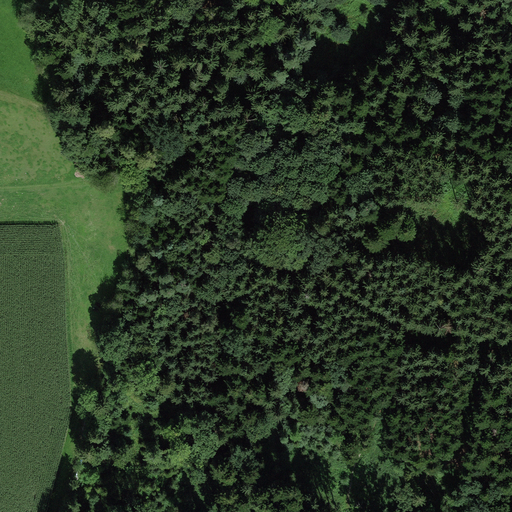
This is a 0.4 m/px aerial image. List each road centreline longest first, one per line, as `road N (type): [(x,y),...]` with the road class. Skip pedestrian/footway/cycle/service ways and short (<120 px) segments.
road 1 (track): [(127,181),(206,191),(391,316),(511,339)]
road 2 (track): [(127,181),(159,125),(253,46),(284,0)]
road 3 (track): [(0,188),(127,181)]
